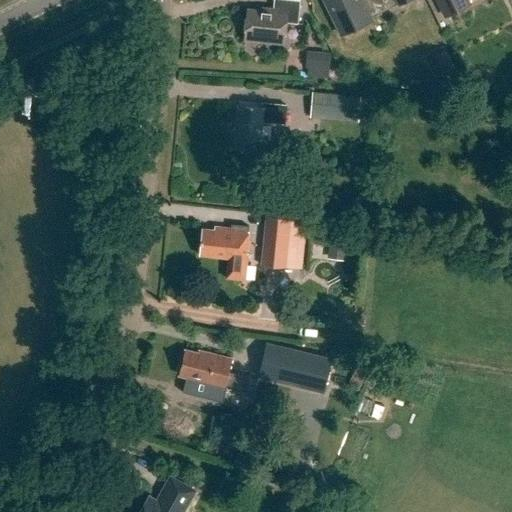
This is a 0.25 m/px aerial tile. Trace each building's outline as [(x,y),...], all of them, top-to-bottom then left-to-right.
[(247,10),(245,37),(284,41),(286,23),(298,24),(300,2),(284,0),(274,0),(273,13),(247,10)] [(372,20),(370,16),(398,3),(399,5),(408,0),(323,0),(341,35),(372,20)] [(437,0),(446,17),(470,5),(467,0),(437,0)] [(265,57),(266,42),(246,40),(244,55),(265,57)] [(444,50),(424,60),(436,84),(456,74),(444,50)] [(310,51),(309,77),(333,79),(334,53),(310,51)] [(310,118),(358,122),(361,97),(312,93),(310,118)] [(237,105),(233,149),(260,152),(262,123),(284,125),(286,105),(260,103),(260,107),(237,105)] [(267,217),(261,266),(302,270),(307,221),(267,217)] [(246,253),(244,253),(247,226),(230,224),(229,228),(213,226),(212,229),(200,228),(197,254),(226,257),(224,277),(243,279),(246,253)] [(292,384),(300,352),(287,349),(284,361),(264,356),(259,376),(292,384)] [(229,372),(232,360),(198,351),(197,355),(183,352),(177,375),(192,379),(189,390),(193,396),(199,397),(205,394),(208,383),(225,387),(226,385),(247,390),(250,377),(229,372)] [(352,385),(364,390),(372,367),(360,363),(352,385)] [(147,500),(140,511),(182,511),(195,491),(171,478),(162,493),(164,494),(157,506),(147,500)]
